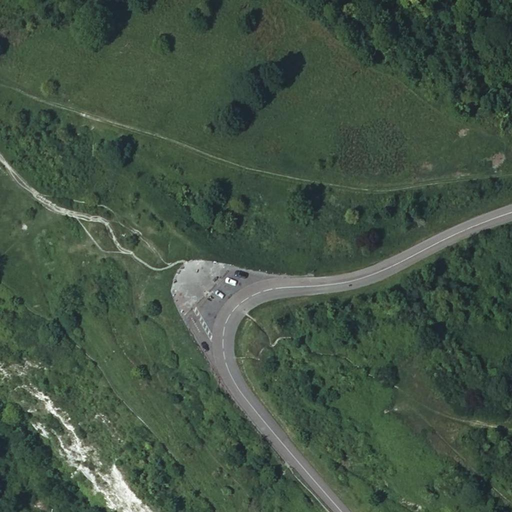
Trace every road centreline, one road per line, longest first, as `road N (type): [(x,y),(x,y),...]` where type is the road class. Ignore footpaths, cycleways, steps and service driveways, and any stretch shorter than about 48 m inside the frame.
road 1 (tertiary): [(511,212),(375,274),(251,295),(227,318),(222,347),(238,389),(342,511)]
road 2 (track): [(511,504),(399,388)]
